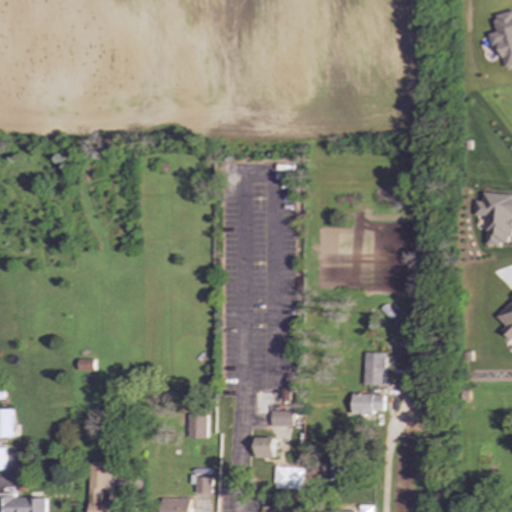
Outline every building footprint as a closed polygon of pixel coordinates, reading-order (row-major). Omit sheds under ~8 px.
[(511,11),(494,16),(498,32),(489,34),(492,46),(499,44),(505,68),(511,66),(511,11)] [(485,245),(499,246),(508,240),(508,236),(511,233),(511,194),(483,192),(482,201),(475,201),(474,215),(487,216),(485,245)] [(511,298),(495,316),(506,326),(501,331),(511,341),(511,340),(511,298)] [(364,385),(385,385),(386,353),(365,353),(364,385)] [(79,370),(94,370),(94,361),(79,360),(79,370)] [(383,394),(353,394),(353,415),(375,415),(375,411),(383,411),(383,394)] [(0,437),(13,437),(12,409),(0,409),(0,437)] [(293,426),(294,411),(272,411),(271,426),(293,426)] [(206,439),(206,415),(188,415),(188,438),(206,439)] [(256,458),(274,458),(275,438),(256,437),(256,458)] [(341,476),(339,455),(325,456),(327,477),(341,476)] [(108,463),(90,462),(89,511),(117,511),(118,501),(101,501),(101,488),(108,488),(108,463)] [(274,489),(303,490),(303,468),(275,467),(274,489)] [(211,477),(195,477),(196,493),(211,493),(211,477)] [(46,511),(46,498),(15,499),(15,493),(0,493),(0,511),(46,511)] [(191,511),(191,498),(162,499),(162,511),(191,511)]
